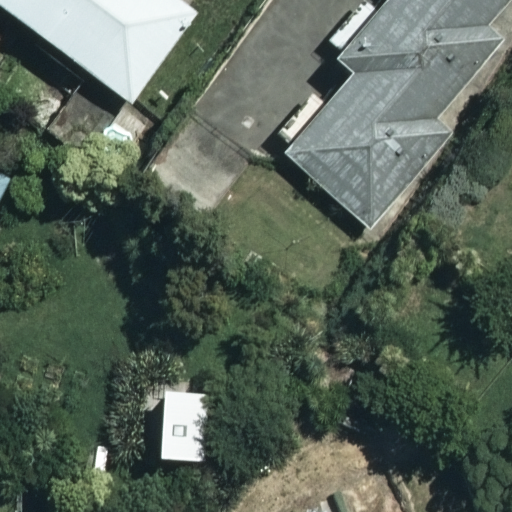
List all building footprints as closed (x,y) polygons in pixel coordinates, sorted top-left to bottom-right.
[(190,11),(175,0),(0,0),(0,11),(125,102),(190,11)] [(478,42),(424,0),(370,0),(324,56),(342,71),(424,139),(494,55),(478,42)] [(424,0),(478,42),(511,0),(424,0)] [(317,101),(306,92),(275,130),(286,139),(274,154),(367,230),(435,148),(424,139),(342,71),(317,101)] [(199,385),(142,387),(145,461),(202,458),(199,385)]
